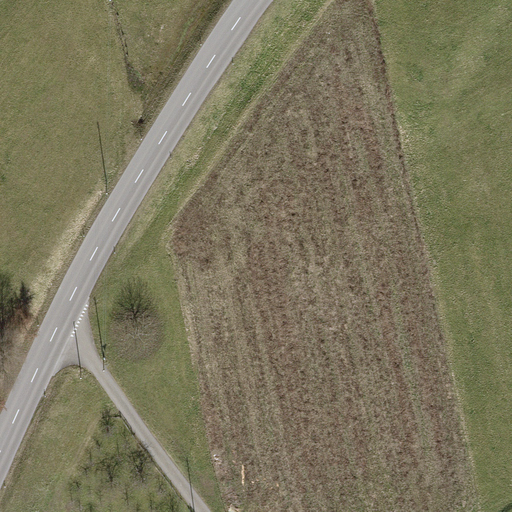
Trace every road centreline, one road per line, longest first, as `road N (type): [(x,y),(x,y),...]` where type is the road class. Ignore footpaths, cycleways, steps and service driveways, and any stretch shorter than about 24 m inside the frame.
road 1 (secondary): [(254,0),(113,220),(0,456)]
road 2 (track): [(207,511),(80,340),(59,327)]
